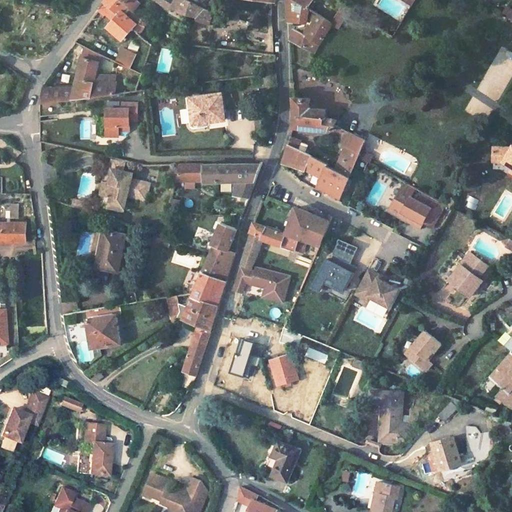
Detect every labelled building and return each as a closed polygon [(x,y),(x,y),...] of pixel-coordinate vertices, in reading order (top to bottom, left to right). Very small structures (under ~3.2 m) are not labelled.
[(123,0),(105,0),(100,6),(101,8),(115,20),(109,27),(122,39),(136,23),(127,14),(132,8),(123,0)] [(123,0),(132,8),(135,11),(141,4),(137,0),(123,0)] [(158,0),(171,8),(198,16),(197,20),(210,25),(214,12),(191,0),(158,0)] [(297,0),(288,0),(289,20),(296,21),(306,23),(310,8),(308,7),(297,0)] [(71,4),(71,11),(78,13),(83,7),(71,4)] [(332,22),(329,26),(333,29),(347,7),(343,5),(332,22)] [(293,30),(290,39),(315,52),(319,45),(329,26),(332,22),(320,14),(313,24),(307,36),(293,30)] [(142,18),(134,30),(140,35),(148,21),(142,18)] [(138,51),(140,44),(130,41),(128,48),(138,51)] [(131,67),(138,54),(123,47),(117,61),(131,67)] [(44,88),(40,103),(115,93),(116,85),(95,81),(99,68),(101,62),(82,57),(77,78),(75,87),(44,88)] [(99,68),(95,81),(116,85),(117,68),(99,68)] [(265,73),(266,85),(277,84),(277,71),(265,73)] [(190,97),(193,124),(225,119),(222,93),(190,97)] [(295,114),(293,126),(327,130),(331,123),(335,125),(336,120),(327,117),(327,110),(311,108),(311,98),(294,96),(295,114)] [(117,126),(128,126),(128,120),(137,120),(136,103),(120,104),(120,109),(106,109),(107,136),(117,136),(117,130),(117,126)] [(182,123),(189,123),(188,109),(181,109),(182,123)] [(81,120),(81,138),(95,137),(95,119),(81,120)] [(346,130),(340,143),(345,146),(350,132),(346,130)] [(346,146),(335,169),(350,177),(359,157),(366,139),(350,132),(345,146),(346,146)] [(290,138),(288,144),(310,154),(314,146),(297,139),(290,138)] [(307,167),(323,175),(321,179),(316,189),(340,199),(350,177),(335,169),(327,165),(327,163),(310,154),(288,144),(284,159),(307,167)] [(511,169),(511,150),(510,149),(493,148),(492,163),(502,164),(511,169)] [(370,163),(374,155),(364,151),(361,158),(370,163)] [(323,175),(307,167),(284,159),(283,163),(306,171),(321,179),(323,175)] [(133,163),(123,160),(120,170),(131,173),(133,163)] [(180,165),(178,181),(190,181),(204,182),(237,181),(235,195),(249,198),(262,163),(180,165)] [(131,173),(120,170),(117,185),(112,183),(109,196),(114,197),(119,199),(117,209),(132,212),(135,198),(154,202),(158,185),(140,181),(141,175),(131,173)] [(444,207),(401,184),(384,214),(419,233),(423,225),(432,230),(444,207)] [(296,208),(287,233),(309,241),(320,245),(321,245),(330,221),(296,208)] [(0,222),(0,240),(26,241),(26,223),(0,222)] [(211,253),(203,272),(227,281),(237,253),(230,250),(238,229),(220,222),(212,244),(215,245),(211,253)] [(255,222),(251,233),(262,237),(261,239),(264,239),(304,254),(309,241),(287,233),(255,222)] [(104,230),(98,257),(102,258),(100,268),(118,271),(126,235),(104,230)] [(251,233),(247,245),(259,249),(264,239),(261,239),(262,237),(251,233)] [(359,246),(337,236),(316,281),(344,294),(354,271),(348,269),(359,246)] [(510,253),(511,250),(511,239),(509,237),(502,246),(510,253)] [(247,245),(241,264),(252,269),(259,249),(247,245)] [(470,253),(450,279),(471,296),(476,290),(472,287),(469,285),(476,276),(479,278),(487,266),(470,253)] [(241,264),(235,283),(244,285),(252,269),(241,264)] [(293,279),(257,266),(250,283),(266,289),(262,299),(283,307),(293,279)] [(380,274),(367,268),(353,299),(367,306),(369,301),(390,310),(400,289),(377,279),(380,274)] [(203,272),(193,296),(219,305),(227,281),(203,272)] [(476,276),(469,285),(472,287),(479,278),(476,276)] [(168,298),(173,323),(176,321),(178,315),(181,307),(181,304),(180,296),(168,298)] [(193,296),(189,307),(216,317),(219,305),(193,296)] [(77,310),(77,301),(63,302),(64,311),(77,310)] [(188,372),(183,386),(190,389),(196,376),(203,357),(211,334),(216,317),(189,307),(183,305),(181,304),(181,307),(178,315),(199,325),(184,371),(188,372)] [(278,306),(273,320),(286,325),(292,312),(278,306)] [(0,348),(9,348),(8,309),(0,309),(0,348)] [(88,319),(92,348),(121,343),(117,314),(88,319)] [(425,332),(407,353),(426,370),(432,363),(428,360),(426,359),(432,351),(434,353),(441,345),(425,332)] [(324,350),(321,357),(334,362),(337,356),(324,350)] [(432,351),(426,359),(428,360),(434,353),(432,351)] [(511,353),(490,377),(503,388),(496,396),(507,405),(511,398),(511,391),(510,390),(511,388),(511,386),(511,385),(511,383),(511,353)] [(271,361),(278,384),(299,378),(292,354),(271,361)] [(364,361),(354,356),(351,363),(361,367),(364,361)] [(167,368),(163,375),(169,379),(173,372),(167,368)] [(183,386),(188,372),(184,371),(179,384),(183,386)] [(66,386),(57,381),(54,385),(62,391),(66,386)] [(383,404),(384,391),(369,390),(368,402),(383,404)] [(401,422),(404,393),(384,391),(383,404),(380,431),(379,441),(401,443),(410,433),(411,423),(401,422)] [(49,399),(33,393),(30,400),(45,406),(49,399)] [(61,396),(59,406),(79,410),(81,401),(61,396)] [(454,399),(451,402),(457,408),(463,403),(454,399)] [(45,406),(30,400),(24,415),(12,410),(1,437),(19,444),(27,423),(37,427),(45,406)] [(451,402),(439,414),(446,420),(457,408),(451,402)] [(92,444),(89,475),(108,477),(111,446),(104,445),(105,425),(85,423),(84,438),(92,439),(92,444)] [(433,443),(440,469),(469,461),(467,452),(458,454),(454,437),(433,443)] [(279,459),(272,475),(287,481),(300,450),(278,441),(272,456),(279,459)] [(342,482),(349,483),(351,472),(344,471),(342,482)] [(155,472),(145,493),(154,496),(155,495),(164,499),(163,501),(171,504),(173,511),(172,511),(189,511),(190,511),(200,511),(210,490),(203,478),(195,475),(189,489),(185,487),(186,485),(182,483),(180,489),(175,486),(177,481),(155,472)] [(379,492),(374,511),(372,510),(371,511),(391,511),(395,497),(398,498),(400,486),(378,482),(376,492),(379,492)] [(253,503),(248,511),(282,511),(257,500),(260,495),(241,486),(239,497),(246,500),(247,496),(254,499),(253,503)] [(74,494),(60,488),(55,501),(69,507),(67,511),(66,511),(65,511),(87,511),(90,506),(72,498),(74,494)] [(69,507),(55,501),(53,506),(59,508),(57,511),(65,511),(66,511),(67,511),(69,507)]
